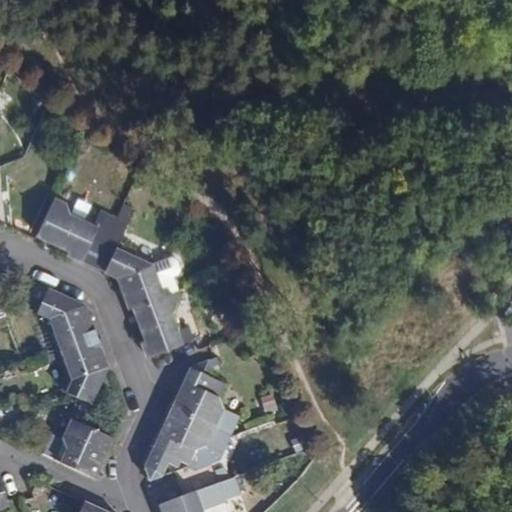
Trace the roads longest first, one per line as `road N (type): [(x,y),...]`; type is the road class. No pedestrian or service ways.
road 1 (residential): [(145,511),(133,463),(147,407),(109,297),(19,248),(0,247)]
road 2 (residential): [(350,511),(451,387),(511,357)]
